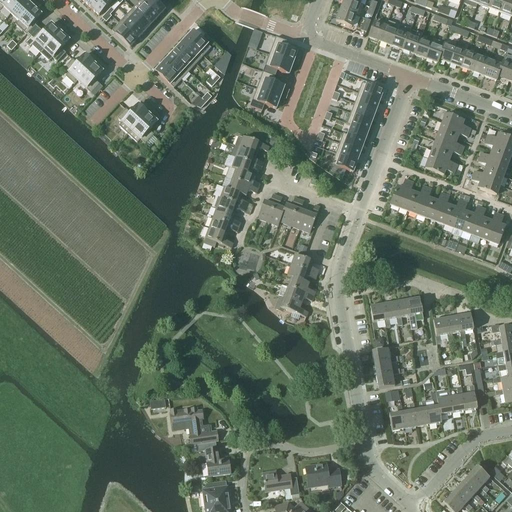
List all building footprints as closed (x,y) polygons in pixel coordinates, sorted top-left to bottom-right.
[(0,0),(0,10),(0,11),(3,8),(10,0),(0,0)] [(10,0),(3,8),(11,15),(25,0),(10,0)] [(25,0),(11,15),(19,22),(33,7),(25,0)] [(88,0),(85,3),(92,10),(100,0),(88,0)] [(100,0),(92,10),(99,16),(113,0),(100,0)] [(141,0),(140,2),(158,18),(165,11),(153,0),(141,0)] [(356,16),(360,4),(348,0),(343,0),(340,10),(356,16)] [(421,0),(420,6),(425,8),(432,11),(434,4),(427,2),(421,0)] [(488,9),(491,0),(478,0),(477,5),(488,9)] [(500,14),(504,0),(491,0),(488,9),(500,14)] [(511,18),(511,15),(511,0),(504,0),(500,14),(511,18)] [(395,1),(393,7),(400,10),(402,4),(395,1)] [(134,9),(151,25),(158,18),(140,2),(134,9)] [(33,7),(19,22),(16,25),(24,33),(27,29),(27,30),(41,15),(33,7)] [(445,8),(442,14),(448,16),(448,17),(454,19),(457,13),(450,11),(450,10),(445,8)] [(127,16),(145,33),(151,25),(134,9),(127,16)] [(352,27),(356,16),(340,10),(336,21),(352,27)] [(418,10),(416,15),(423,18),(425,13),(418,10)] [(107,13),(101,19),(106,23),(112,17),(110,15),(107,13)] [(145,33),(127,16),(120,23),(138,40),(145,33)] [(366,33),(370,21),(365,19),(360,31),(366,33)] [(380,43),(391,47),(400,26),(388,21),(386,27),(380,43)] [(138,40),(120,23),(112,31),(130,48),(138,40)] [(380,43),(386,27),(374,23),(368,38),(380,43)] [(33,46),(41,54),(60,33),(51,24),(43,33),(39,29),(31,38),(35,42),(36,43),(35,44),(33,46)] [(411,30),(400,26),(391,47),(402,51),(408,36),(409,36),(411,30)] [(461,36),(463,31),(456,28),(453,34),(461,36)] [(192,32),(185,41),(203,57),(210,49),(192,32)] [(69,41),(60,33),(41,54),(49,61),(52,59),(52,58),(53,59),(57,62),(65,54),(61,50),(69,41)] [(408,36),(402,51),(414,55),(420,40),(421,40),(423,35),(417,33),(415,38),(409,36),(408,36)] [(483,45),(486,39),(478,37),(476,42),(483,45)] [(273,45),(269,56),(293,64),(297,53),(285,49),(288,43),(276,38),(273,45)] [(431,44),(421,40),(420,40),(414,55),(425,60),(431,44)] [(431,44),(425,60),(437,64),(438,60),(444,45),(433,40),(431,44)] [(12,41),(7,47),(11,52),(17,45),(12,41)] [(195,65),(203,57),(185,41),(177,49),(195,65)] [(438,60),(450,65),(456,49),(444,45),(438,60)] [(506,53),(508,48),(501,45),(499,51),(506,53)] [(195,65),(177,49),(170,57),(188,73),(195,65)] [(461,69),(467,53),(456,49),(450,65),(461,69)] [(473,73),(479,58),(467,53),(461,69),(473,73)] [(74,85),(78,81),(94,64),(85,55),(76,64),(73,60),(64,69),(69,74),(66,77),(74,85)] [(265,66),(263,73),(275,77),(277,71),(289,75),(293,64),(269,56),(265,66)] [(170,57),(162,65),(180,82),(188,73),(170,57)] [(484,77),(490,62),(491,59),(487,57),(486,60),(479,58),(473,73),(484,77)] [(490,62),(484,77),(495,82),(497,78),(501,66),(490,62)] [(501,66),(497,78),(508,82),(511,70),(511,65),(503,62),(501,66)] [(103,72),(94,64),(78,81),(91,93),(99,85),(95,81),(103,72)] [(180,82),(162,65),(156,72),(174,89),(180,82)] [(210,70),(206,74),(210,78),(213,81),(216,84),(220,79),(217,76),(210,70)] [(260,80),(256,90),(280,99),(284,88),(272,83),(275,77),(263,73),(260,80)] [(210,78),(206,82),(212,88),(216,84),(213,81),(210,78)] [(362,84),(358,94),(379,102),(383,92),(362,84)] [(252,101),(250,107),(262,112),(264,106),(276,110),(280,99),(256,90),(252,101)] [(197,92),(196,94),(202,100),(203,101),(206,104),(212,98),(207,94),(203,98),(197,92)] [(358,94),(354,104),(376,112),(379,102),(358,94)] [(354,104),(350,115),(372,123),(376,112),(354,104)] [(120,127),(129,135),(148,114),(139,105),(130,114),(126,110),(118,118),(123,123),(120,127)] [(157,123),(148,114),(129,135),(137,143),(140,140),(145,144),(153,136),(149,132),(157,123)] [(350,115),(347,125),(368,133),(372,123),(350,115)] [(442,124),(469,134),(471,130),(463,127),(465,122),(446,115),(442,124)] [(468,139),(469,134),(442,124),(439,133),(457,140),(459,135),(468,139)] [(343,134),(343,135),(364,143),(368,133),(347,125),(351,127),(348,136),(343,134)] [(456,145),(457,140),(439,133),(435,142),(463,152),(464,148),(456,145)] [(343,135),(339,145),(361,153),(364,143),(343,135)] [(486,141),(511,150),(511,139),(498,135),(496,140),(488,136),(486,141)] [(234,147),(239,148),(257,155),(259,149),(267,152),(269,148),(243,138),(242,138),(239,137),(237,138),(234,147)] [(274,147),(277,140),(271,138),(268,144),(274,147)] [(510,160),(511,155),(511,150),(486,141),(485,145),(493,148),(491,153),(510,160)] [(461,157),(463,152),(435,142),(432,151),(451,158),(452,154),(461,157)] [(339,145),(335,155),(357,163),(361,153),(339,145)] [(255,160),(257,155),(239,148),(235,158),(261,168),(263,163),(255,160)] [(429,160),(456,171),(457,166),(449,163),(451,158),(432,151),(429,160)] [(507,169),(510,160),(491,153),(490,157),(481,154),(479,159),(507,169)] [(335,155),(331,166),(335,167),(333,172),(344,176),(346,171),(353,174),(357,163),(335,155)] [(249,175),(250,174),(251,170),(260,173),(261,168),(235,158),(231,169),(235,170),(236,170),(249,175)] [(504,178),(507,169),(479,159),(478,163),(486,166),(485,171),(504,178)] [(454,175),(455,172),(456,171),(429,160),(425,170),(444,177),(446,172),(454,175)] [(254,176),(250,174),(249,175),(236,170),(235,170),(232,180),(258,190),(260,185),(251,182),(254,176)] [(500,187),(504,178),(485,171),(483,175),(474,172),(473,177),(500,187)] [(496,197),(500,187),(473,177),(471,181),(480,184),(478,190),(496,197)] [(256,195),(258,190),(232,180),(228,190),(228,191),(241,196),(246,197),(248,191),(256,195)] [(399,210),(410,182),(405,180),(402,189),(397,187),(390,206),(399,210)] [(408,213),(415,194),(411,192),(414,184),(410,182),(399,210),(408,213)] [(418,216),(428,189),(423,187),(420,195),(415,194),(408,213),(418,216)] [(228,191),(228,190),(224,188),(220,199),(246,209),(248,204),(240,201),(241,196),(228,191)] [(426,220),(433,200),(429,199),(432,191),(428,189),(418,216),(426,220)] [(435,223),(445,195),(441,194),(438,202),(433,200),(426,220),(435,223)] [(444,226),(451,207),(447,206),(450,197),(445,195),(435,223),(444,226)] [(220,199),(216,209),(234,216),(236,210),(244,213),(246,209),(220,199)] [(453,230),(463,202),(459,201),(456,209),(451,207),(444,226),(453,230)] [(267,223),(274,206),(264,202),(257,220),(267,223)] [(462,233),(469,214),(465,212),(468,204),(463,202),(453,230),(462,233)] [(277,227),(286,205),(285,205),(283,209),(274,206),(267,223),(277,227)] [(289,227),(296,209),(286,205),(277,227),(278,227),(279,223),(289,227)] [(472,237),(482,209),(477,208),(474,216),(469,214),(462,233),(472,237)] [(232,221),(234,216),(216,209),(212,220),(238,229),(240,224),(232,221)] [(299,230),(306,212),(296,209),(289,227),(299,230)] [(480,240),(487,221),(483,219),(486,211),(482,209),(472,237),(480,240)] [(306,212),(299,230),(309,234),(316,216),(306,212)] [(489,243),(499,216),(495,214),(492,223),(487,221),(480,240),(489,243)] [(499,216),(489,243),(498,247),(505,228),(501,226),(504,218),(499,216)] [(237,234),(238,229),(212,220),(209,230),(227,236),(229,231),(237,234)] [(205,239),(227,248),(231,249),(233,245),(225,242),(227,236),(209,230),(205,239)] [(455,252),(458,245),(449,242),(446,249),(455,252)] [(458,245),(455,252),(464,255),(467,249),(458,245)] [(305,255),(308,248),(301,246),(299,253),(305,255)] [(291,267),(318,276),(320,271),(311,268),(313,263),(295,256),(291,267)] [(305,283),(306,283),(308,277),(316,281),(318,276),(291,267),(287,277),(292,279),(292,278),(305,283)] [(310,284),(306,283),(305,283),(292,278),(292,279),(288,288),(314,298),(316,293),(308,290),(310,284)] [(288,288),(285,298),(302,305),(304,299),(312,302),(314,298),(288,288)] [(300,311),(302,305),(285,298),(281,309),(307,318),(308,314),(300,311)] [(410,325),(415,325),(414,317),(423,316),(420,299),(407,301),(410,318),(409,318),(410,325)] [(398,327),(403,327),(401,319),(409,318),(410,318),(407,301),(395,304),(397,320),(398,327)] [(386,329),(390,329),(389,321),(397,320),(395,304),(383,306),(386,322),(385,322),(386,329)] [(374,332),(378,331),(377,324),(385,322),(386,322),(383,306),(371,308),(374,324),(373,324),(374,332)] [(461,341),(466,340),(464,333),(474,332),(471,315),(458,318),(461,334),(460,334),(461,341)] [(449,343),(453,342),(452,335),(460,334),(461,334),(458,318),(446,320),(449,336),(447,336),(449,343)] [(437,346),(441,345),(440,337),(447,336),(449,336),(446,320),(433,322),(436,338),(435,338),(437,346)] [(501,342),(511,339),(511,327),(499,329),(499,326),(491,327),(492,335),(500,333),(501,341),(501,342)] [(511,352),(511,339),(501,342),(501,341),(493,342),(494,347),(502,345),(503,353),(504,354),(511,352)] [(390,360),(388,351),(372,354),(374,366),(390,363),(391,364),(398,363),(397,359),(390,360)] [(511,365),(511,352),(504,354),(503,353),(496,354),(496,359),(504,358),(505,365),(506,367),(511,365)] [(453,365),(462,363),(461,356),(451,358),(453,365)] [(392,372),(391,364),(390,363),(374,366),(376,378),(392,375),(393,377),(400,375),(404,374),(404,370),(399,371),(392,372)] [(508,378),(511,377),(511,365),(506,367),(505,365),(498,367),(499,371),(506,370),(508,378)] [(394,384),(393,377),(392,375),(376,378),(378,390),(395,388),(395,389),(402,387),(402,383),(394,384)] [(511,377),(508,378),(500,380),(500,379),(493,380),(494,385),(501,383),(502,391),(503,392),(511,390),(511,377)] [(429,380),(424,385),(424,391),(432,390),(432,384),(429,384),(429,380)] [(471,395),(463,397),(462,397),(465,413),(477,411),(474,395),(475,394),(474,387),(470,388),(471,395)] [(450,399),(453,415),(465,413),(462,397),(463,397),(462,389),(457,390),(459,397),(451,399),(450,399)] [(479,400),(485,399),(496,397),(503,396),(505,405),(511,403),(511,390),(503,392),(502,391),(495,392),(484,394),(479,395),(479,400)] [(437,401),(439,408),(440,417),(453,415),(450,399),(451,399),(449,391),(436,394),(437,401)] [(387,403),(400,401),(398,392),(385,394),(387,403)] [(150,403),(151,411),(166,409),(165,401),(150,403)] [(439,408),(437,401),(433,402),(434,409),(426,411),(429,427),(442,425),(440,417),(439,408)] [(414,413),(415,417),(417,429),(429,427),(426,411),(425,403),(421,404),(423,411),(415,413),(414,413)] [(405,431),(417,429),(415,417),(414,413),(415,413),(414,406),(409,407),(410,414),(403,415),(402,415),(405,431)] [(193,408),(171,411),(173,426),(173,432),(186,430),(189,430),(190,436),(191,445),(197,444),(218,441),(216,432),(210,433),(209,426),(204,427),(202,411),(198,412),(197,409),(193,409),(193,408)] [(393,434),(405,431),(402,415),(403,415),(402,408),(398,409),(399,416),(390,417),(393,434)] [(216,442),(196,445),(197,452),(205,451),(208,478),(230,475),(228,458),(221,459),(220,448),(217,449),(216,442)] [(505,467),(507,465),(511,469),(511,454),(508,459),(507,459),(502,464),(505,467)] [(327,472),(326,465),(305,468),(307,486),(328,483),(329,488),(341,486),(339,470),(327,472)] [(486,494),(489,491),(483,486),(489,479),(477,468),(468,477),(481,488),(480,489),(486,494)] [(495,479),(500,474),(495,469),(490,474),(495,479)] [(265,493),(289,490),(290,497),(299,496),(297,481),(291,482),(290,476),(277,478),(276,472),(262,474),(265,493)] [(477,503),(480,500),(475,495),(480,489),(481,488),(468,477),(460,487),(472,498),(472,499),(477,503)] [(206,489),(203,490),(205,508),(205,511),(231,511),(231,505),(229,505),(227,488),(226,489),(225,482),(205,485),(206,489)] [(468,511),(469,511),(472,509),(466,504),(472,499),(472,498),(460,487),(452,496),(464,507),(463,508),(468,511)] [(459,511),(463,508),(464,507),(452,496),(443,505),(450,511),(459,511)] [(288,505),(274,508),(275,511),(310,511),(301,503),(298,506),(294,510),(288,505)]
